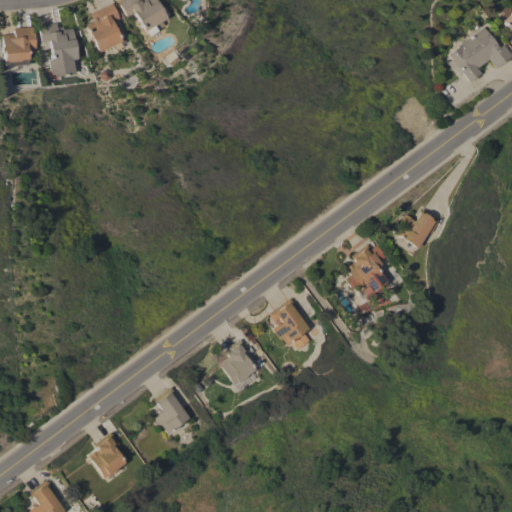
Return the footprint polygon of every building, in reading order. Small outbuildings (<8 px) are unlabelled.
[(120,0),(154,0),(165,18),(152,26),(155,30),(146,35),(132,12),(125,16),(117,2),(120,0)] [(110,3),(118,18),(111,21),(119,38),(122,36),(125,43),(120,45),(121,47),(113,50),(111,46),(97,52),(84,25),(92,21),(88,14),(110,3)] [(511,40),(510,38),(511,36),(500,20),(511,11),(511,40)] [(54,23),(55,28),(61,27),(62,30),(71,29),(75,59),(70,60),(72,74),(56,77),(56,79),(50,80),(41,74),(40,70),(46,69),(45,61),(50,60),(47,41),(39,42),(37,26),(54,23)] [(33,52),(26,52),(26,59),(25,59),(25,64),(3,66),(2,54),(0,53),(0,47),(1,46),(0,35),(12,34),(12,28),(31,27),(33,52)] [(498,48),(502,44),(508,52),(508,51),(511,56),(494,69),(487,60),(475,68),(479,74),(467,83),(447,55),(460,45),(459,44),(482,27),(498,48)] [(438,220),(429,233),(426,231),(415,248),(393,234),(397,228),(394,226),(401,215),(403,216),(403,215),(411,220),(417,210),(418,211),(420,208),(438,220)] [(382,277),(384,277),(387,280),(386,283),(379,288),(382,292),(378,295),(378,298),(374,301),(372,300),(368,303),(364,297),(362,298),(355,289),(351,291),(342,279),(348,275),(343,268),(351,263),(353,262),(349,256),(365,244),(369,249),(375,245),(384,257),(378,261),(380,264),(375,268),(382,277)] [(288,298),(297,310),(294,312),(306,329),(301,333),(305,339),(294,347),(290,341),(285,345),(280,338),(278,340),(270,330),(272,329),(271,328),(279,322),(277,318),(272,322),(266,314),(288,298)] [(238,339),(247,351),(242,355),(252,369),(245,375),(245,376),(237,383),(237,382),(233,385),(217,364),(226,357),(222,351),(238,339)] [(169,387),(178,399),(175,401),(187,418),(166,433),(161,427),(158,429),(151,419),(157,414),(156,412),(159,410),(152,400),(169,387)] [(108,432),(118,444),(112,448),(123,462),(115,468),(116,469),(107,475),(103,478),(87,457),(88,457),(87,455),(94,450),(95,452),(96,450),(92,444),(108,432)] [(44,479),(54,492),(50,495),(62,510),(59,511),(26,511),(36,504),(27,492),(44,479)]
